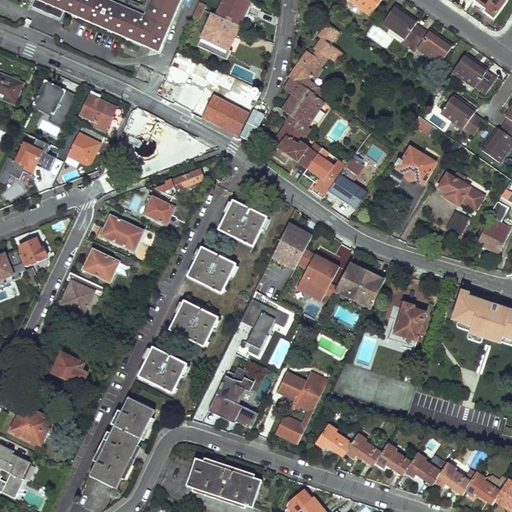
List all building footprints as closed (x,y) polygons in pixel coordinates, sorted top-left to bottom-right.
[(35,0),(160,53),(182,0),(152,0),(145,17),(114,3),(105,0),(35,0)] [(145,17),(152,0),(115,0),(114,3),(145,17)] [(244,0),(224,0),(217,17),(240,27),(251,3),(244,0)] [(347,0),(370,16),(381,0),(347,0)] [(475,0),(473,3),(484,10),(483,13),(492,19),(506,0),(475,0)] [(204,10),(198,7),(194,17),(201,21),(205,11),(204,10)] [(396,7),(384,25),(405,40),(406,39),(413,44),(422,30),(416,25),(418,22),(396,7)] [(213,15),(199,47),(228,59),(232,51),(230,50),(236,35),(243,38),(251,42),(255,34),(240,27),(217,17),(215,16),(213,15)] [(323,39),(333,47),(342,35),(327,25),(319,37),(323,39)] [(422,30),(413,44),(419,48),(418,49),(441,65),(453,47),(430,31),(428,34),(422,30)] [(232,51),(236,53),(243,38),(236,35),(230,50),(232,51)] [(333,47),(323,39),(316,50),(318,51),(321,54),(317,58),(314,56),(308,52),(290,77),(292,79),(321,100),(326,93),(310,82),(312,79),(316,81),(324,70),(323,69),(321,67),(327,58),(330,60),(337,65),(344,55),(333,47)] [(410,48),(413,44),(406,39),(405,40),(403,43),(410,48)] [(410,48),(416,52),(418,49),(419,48),(413,44),(410,48)] [(466,56),(453,74),(475,89),(476,88),(487,95),(496,81),(486,74),(488,71),(466,56)] [(330,60),(327,58),(321,67),(323,69),(330,60)] [(214,69),(212,75),(226,82),(228,75),(214,69)] [(0,75),(0,99),(15,106),(23,86),(0,75)] [(292,79),(285,90),(316,113),(324,102),(321,100),(292,79)] [(92,91),(81,116),(96,123),(94,127),(106,133),(117,109),(99,101),(102,95),(92,91)] [(208,96),(199,114),(204,116),(202,119),(238,138),(249,114),(212,97),(212,98),(208,96)] [(453,98),(441,117),(464,131),(465,130),(475,136),(485,122),(474,115),(475,113),(476,112),(453,98)] [(427,134),(433,127),(422,119),(416,126),(427,134)] [(278,150),(274,156),(286,165),(291,159),(308,171),(324,149),(316,144),(311,150),(302,143),(306,137),(289,124),(287,123),(281,133),(287,138),(278,150)] [(498,128),(483,152),(502,163),(511,147),(511,130),(504,125),(501,130),(498,128)] [(82,129),(75,126),(66,143),(73,147),(80,134),(82,129)] [(281,133),(272,145),(278,150),(287,138),(281,133)] [(88,165),(92,163),(101,145),(80,134),(73,147),(68,157),(83,164),(88,165)] [(25,144),(13,169),(31,178),(43,153),(25,144)] [(324,149),(308,171),(321,180),(317,185),(314,189),(326,198),(330,193),(348,166),(339,160),(334,166),(326,160),(330,154),(324,149)] [(397,168),(397,169),(397,170),(405,175),(405,177),(405,179),(406,180),(408,182),(410,183),(413,183),(414,182),(423,187),(436,165),(411,150),(401,166),(400,166),(399,166),(398,166),(397,167),(397,168)] [(348,166),(330,193),(350,208),(346,212),(354,217),(372,190),(367,186),(360,196),(358,195),(361,190),(350,182),(362,165),(354,159),(348,166)] [(217,169),(212,177),(221,182),(226,174),(217,169)] [(168,185),(170,193),(174,195),(177,193),(179,197),(198,190),(200,186),(203,184),(202,181),(204,180),(200,171),(168,185)] [(308,171),(304,176),(317,185),(321,180),(308,171)] [(448,176),(440,190),(453,198),(450,203),(458,208),(470,189),(448,176)] [(137,209),(141,198),(134,195),(130,206),(137,209)] [(152,198),(143,215),(166,226),(174,210),(185,215),(182,222),(186,224),(193,209),(177,201),(174,208),(152,198)] [(234,202),(219,231),(253,248),(268,219),(234,202)] [(490,225),(479,245),(499,254),(511,229),(502,224),(509,209),(498,203),(486,223),(490,225)] [(455,213),(446,230),(470,242),(479,225),(455,213)] [(108,225),(102,237),(135,254),(145,233),(119,220),(115,228),(108,225)] [(312,231),(289,220),(271,255),(294,267),(312,231)] [(18,250),(23,263),(27,261),(29,266),(32,264),(48,257),(44,248),(41,249),(37,239),(20,246),(21,249),(18,250)] [(202,247),(187,277),(221,294),(236,265),(202,247)] [(0,258),(0,281),(26,270),(23,263),(18,250),(0,258)] [(309,269),(298,290),(322,302),(339,268),(307,251),(298,267),(303,269),(304,267),(309,269)] [(89,260),(84,271),(111,284),(121,264),(129,268),(129,267),(137,271),(140,265),(118,255),(116,260),(97,252),(93,261),(89,260)] [(385,275),(350,257),(334,289),(369,307),(385,275)] [(33,268),(32,264),(29,266),(27,261),(23,263),(26,270),(27,271),(33,268)] [(27,271),(34,287),(40,284),(33,268),(27,271)] [(99,287),(71,273),(67,281),(72,283),(61,306),(85,317),(95,294),(99,287)] [(99,287),(95,294),(102,298),(106,290),(99,287)] [(511,311),(504,309),(502,315),(497,313),(499,308),(500,306),(495,304),(494,306),(492,312),(489,310),(490,305),(462,296),(454,321),(459,322),(471,326),(470,332),(469,334),(483,339),(502,345),(503,343),(505,337),(511,339),(511,311)] [(242,353),(259,360),(275,323),(285,327),(290,316),(251,300),(241,322),(253,327),(242,353)] [(184,302),(170,332),(204,349),(218,320),(184,302)] [(398,313),(389,340),(395,341),(397,335),(409,339),(406,347),(416,351),(427,314),(414,310),(415,307),(405,305),(403,314),(398,313)] [(470,332),(471,326),(459,322),(457,328),(470,332)] [(483,339),(469,334),(468,339),(482,344),(483,339)] [(153,347),(138,377),(173,394),(187,365),(153,347)] [(64,355),(54,375),(76,386),(78,380),(85,384),(89,375),(82,372),(86,366),(64,355)] [(231,366),(213,414),(252,429),(258,413),(243,408),(256,376),(231,366)] [(328,384),(311,375),(309,381),(290,371),(280,390),(297,398),(295,402),(297,408),(301,410),(303,406),(311,410),(305,423),(291,416),(285,418),(278,432),(299,442),(328,384)] [(331,380),(314,371),(311,375),(328,384),(331,380)] [(129,398),(90,476),(116,489),(156,411),(129,398)] [(23,408),(12,433),(42,447),(53,423),(23,408)] [(317,443),(325,449),(328,445),(344,456),(347,452),(358,435),(352,430),(346,439),(337,433),(339,430),(329,424),(317,443)] [(511,426),(506,425),(503,433),(511,435),(511,426)] [(358,435),(347,452),(355,458),(358,455),(373,466),(376,462),(389,443),(390,442),(387,439),(383,444),(380,442),(376,448),(367,442),(368,440),(359,434),(358,435)] [(389,443),(376,462),(385,468),(387,465),(403,476),(405,472),(411,463),(396,452),(397,449),(389,443)] [(0,492),(1,494),(15,501),(31,466),(13,457),(14,453),(0,446),(0,492)] [(411,463),(405,472),(414,477),(417,473),(434,485),(436,481),(441,473),(425,462),(427,459),(418,453),(411,463)] [(197,460),(188,486),(252,507),(262,481),(197,460)] [(448,463),(441,473),(436,481),(444,487),(447,483),(464,494),(466,490),(477,473),(470,468),(464,477),(455,471),(457,469),(448,463)] [(477,473),(466,490),(475,496),(476,493),(493,504),(496,500),(506,485),(503,483),(499,490),(485,481),(487,478),(478,472),(477,473)] [(506,485),(496,500),(504,506),(507,501),(511,504),(511,480),(510,479),(506,485)] [(297,511),(325,511),(314,498),(312,500),(305,491),(292,502),(299,511),(297,511)]
